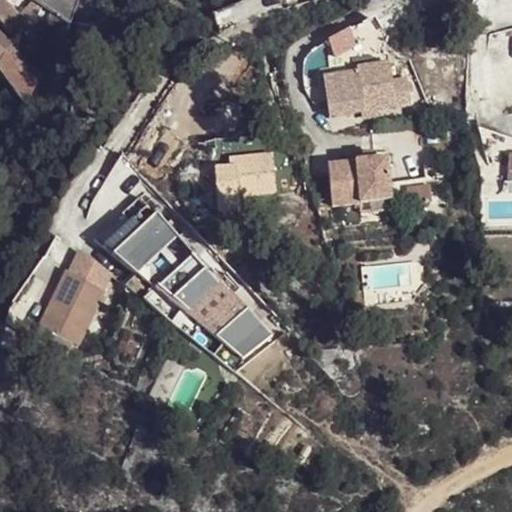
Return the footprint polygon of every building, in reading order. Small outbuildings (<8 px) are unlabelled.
[(1,0),(0,0),(0,23),(18,41),(36,19),(26,11),(20,18),(1,0)] [(70,24),(80,0),(48,0),(44,8),(70,24)] [(133,0),(138,9),(158,0),(133,0)] [(285,0),(286,11),(298,7),(308,5),(308,0),(285,0)] [(31,4),(26,11),(36,19),(41,12),(31,4)] [(0,63),(3,65),(30,95),(31,96),(44,81),(26,62),(11,47),(0,35),(0,63)] [(0,63),(0,72),(25,102),(30,95),(3,65),(0,63)] [(379,65),(347,69),(347,73),(313,78),(318,117),(400,106),(397,81),(381,83),(379,65)] [(342,162),(343,168),(380,164),(379,157),(364,159),(364,160),(342,162)] [(511,197),(511,157),(500,158),(499,198),(511,197)] [(253,161),(258,192),(275,190),(272,158),(253,161)] [(258,192),(253,161),(234,163),(237,170),(240,196),(258,192)] [(343,168),(330,170),(334,211),(361,208),(362,217),(394,214),(388,163),(380,164),(343,168)] [(234,170),(217,172),(220,200),(240,197),(240,196),(237,170),(234,170)] [(242,210),(240,197),(220,200),(222,212),(242,210)] [(139,273),(175,233),(145,206),(109,246),(139,273)] [(72,252),(62,274),(99,291),(107,273),(72,252)] [(236,365),(270,332),(192,252),(158,285),(236,365)] [(62,274),(33,341),(71,357),(99,291),(62,274)]
